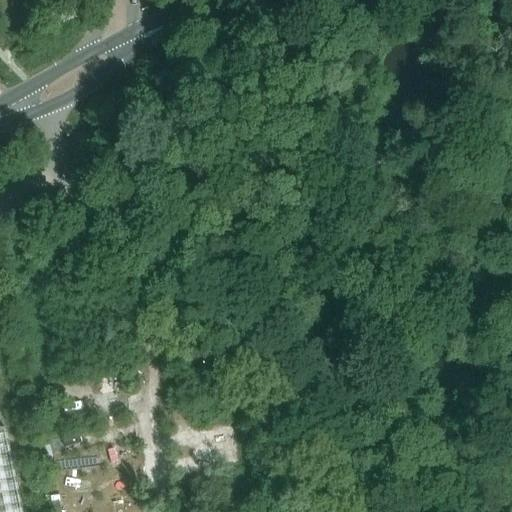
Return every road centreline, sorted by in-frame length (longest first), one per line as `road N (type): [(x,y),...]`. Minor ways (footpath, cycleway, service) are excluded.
road 1 (residential): [(152,256),(121,232),(23,117)]
road 2 (tertiary): [(23,117),(82,91),(129,54),(133,0)]
road 3 (tertiary): [(110,0),(84,54),(6,99)]
